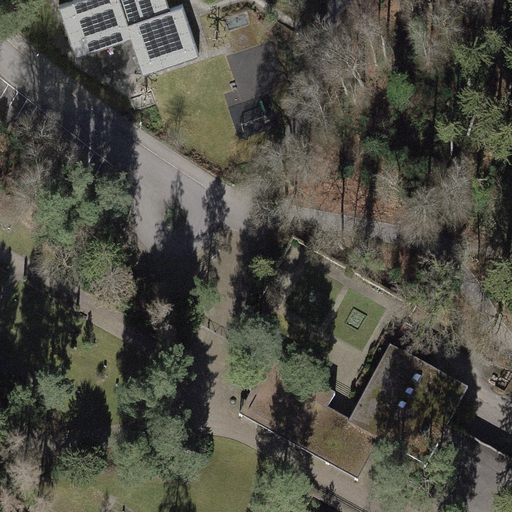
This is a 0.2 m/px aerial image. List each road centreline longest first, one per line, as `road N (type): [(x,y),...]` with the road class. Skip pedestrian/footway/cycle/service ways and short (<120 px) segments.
road 1 (residential): [(134,151),(143,229),(157,246),(179,251),(199,243),(210,224),(204,197)]
road 2 (residential): [(134,151),(0,48)]
